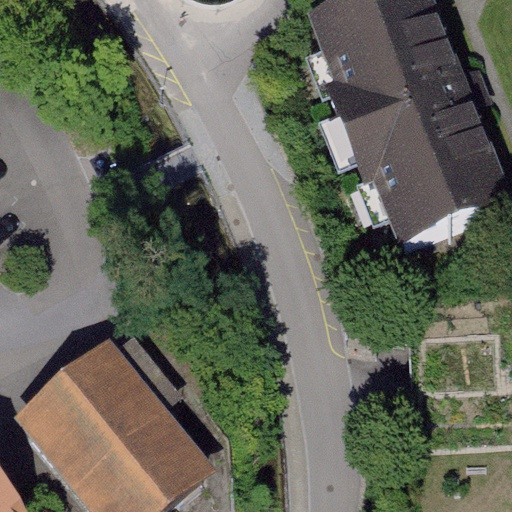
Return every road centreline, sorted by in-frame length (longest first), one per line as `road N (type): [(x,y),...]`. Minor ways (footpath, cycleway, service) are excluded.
road 1 (residential): [(338,511),(313,337),(280,234),(206,75)]
road 2 (residential): [(0,357),(59,327),(90,281),(79,213),(0,71)]
road 3 (track): [(79,213),(235,140)]
